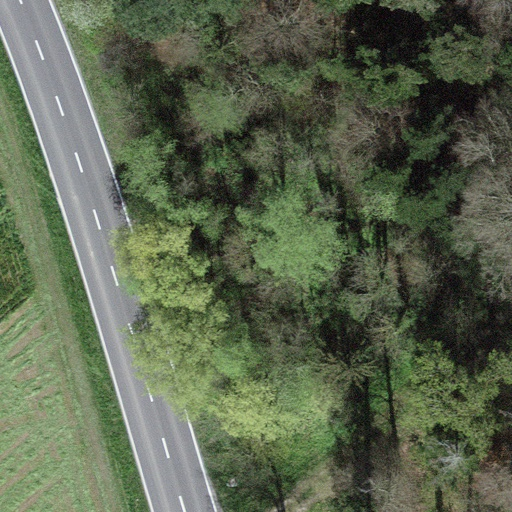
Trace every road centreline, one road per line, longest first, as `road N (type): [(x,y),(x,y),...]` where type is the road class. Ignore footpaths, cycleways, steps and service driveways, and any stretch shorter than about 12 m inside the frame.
road 1 (primary): [(20,0),(183,511)]
road 2 (track): [(279,511),(468,404),(511,365)]
